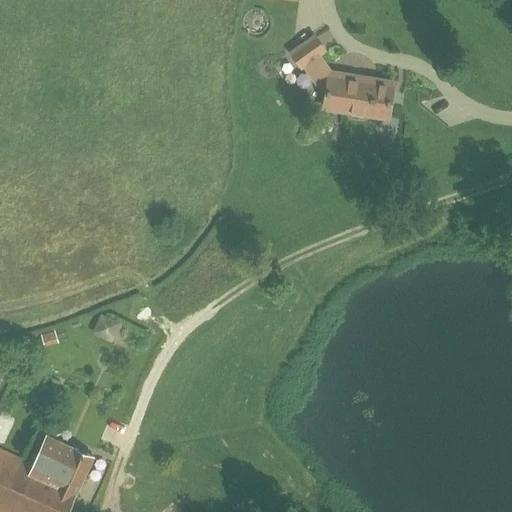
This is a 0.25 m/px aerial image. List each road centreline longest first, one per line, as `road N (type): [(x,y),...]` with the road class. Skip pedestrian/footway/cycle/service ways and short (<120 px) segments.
road 1 (track): [(511,170),(302,247),(225,298),(170,344),(137,386),(103,511)]
road 2 (track): [(511,121),(472,113),(416,67),(359,60),(323,0)]
